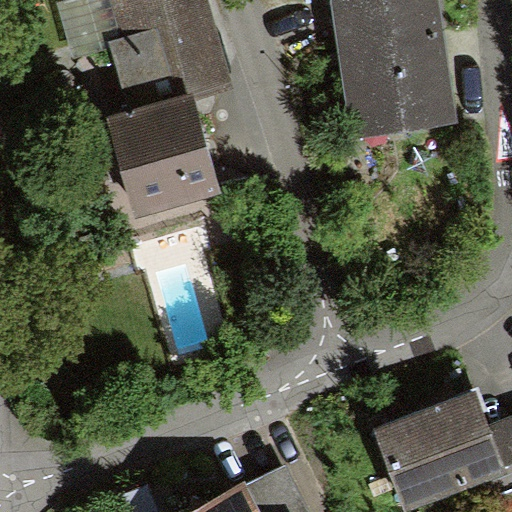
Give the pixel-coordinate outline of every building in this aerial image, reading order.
[(128,113),(197,94),(232,84),(209,0),(111,0),(121,35),(107,39),(128,113)] [(435,0),(332,0),(353,132),(454,117),(435,0)] [(128,113),(111,116),(137,217),(221,192),(197,94),(128,113)] [(472,383),(375,417),(404,499),(511,460),(511,412),(485,422),(472,383)] [(284,455),(242,475),(259,511),(308,511),(311,511),(284,455)] [(259,511),(242,475),(164,511),(259,511)]
